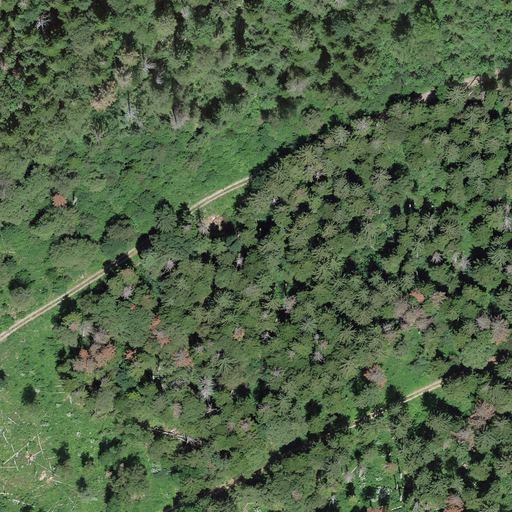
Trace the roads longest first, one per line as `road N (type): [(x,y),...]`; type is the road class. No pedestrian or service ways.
road 1 (track): [(0,339),(225,194),(400,108),(511,70)]
road 2 (track): [(511,357),(432,384),(174,511)]
